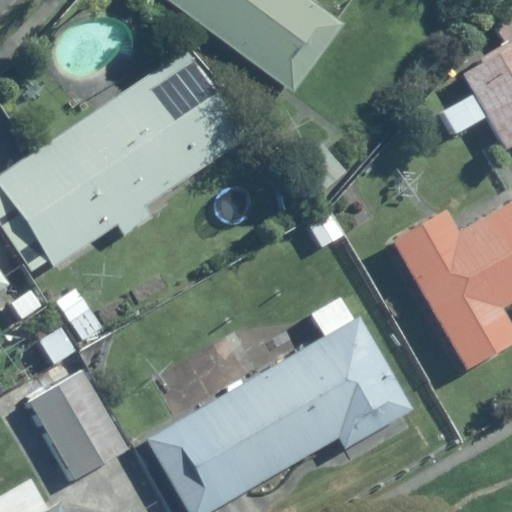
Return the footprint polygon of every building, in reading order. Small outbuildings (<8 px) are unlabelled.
[(172,0),(293,89),(341,24),(307,0),(172,0)] [(511,135),(511,44),(452,72),(463,95),(433,109),(447,139),(482,122),(492,145),(511,135)] [(244,136),(186,51),(0,175),(0,183),(56,266),(117,225),(124,236),(151,218),(142,204),(244,136)] [(346,165),(321,143),(294,173),(318,196),(346,165)] [(441,205),(382,241),(461,373),(511,342),(511,327),(500,308),(511,300),(511,199),(457,233),(441,205)] [(318,340),(141,438),(181,511),(198,511),(331,439),(341,457),(410,419),(341,295),(304,315),(318,340)] [(81,370),(21,405),(29,419),(9,430),(37,477),(54,466),(63,482),(125,446),(81,370)]
